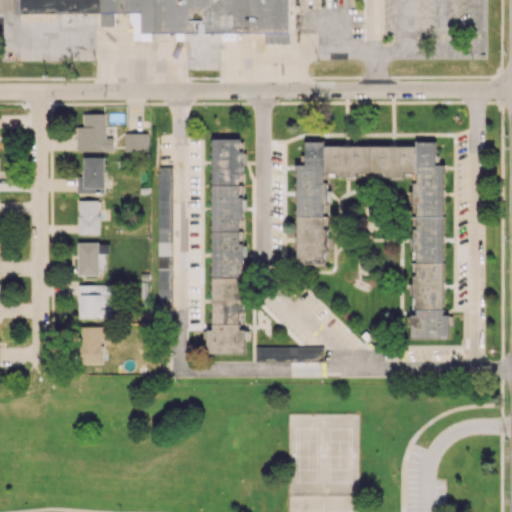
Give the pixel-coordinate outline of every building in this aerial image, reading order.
[(20,0),(20,12),(99,12),(98,0),(20,0)] [(101,0),(101,10),(139,10),(139,0),(101,0)] [(77,150),(113,150),(113,137),(106,138),(105,113),(83,113),(83,126),(76,126),(77,150)] [(125,152),(148,151),(148,132),(125,133),(125,152)] [(210,329),(206,329),(206,353),(245,353),(245,329),(241,329),(243,195),(241,195),(242,149),(239,149),(240,138),(213,138),(210,329)] [(413,177),(413,297),(415,297),(415,314),(410,314),(410,338),(448,338),(448,314),(443,314),(443,164),(435,164),(435,141),(416,141),(416,144),(304,144),(304,164),(296,164),(296,263),(327,263),(327,215),(326,215),(326,182),(324,182),(324,172),(335,172),(335,177),(413,177)] [(104,193),(105,157),(84,156),(83,172),(77,172),(76,192),(104,193)] [(158,309),(171,309),(170,167),(157,167),(158,309)] [(78,234),(99,234),(99,200),(78,200),(78,234)] [(78,274),(99,274),(98,242),(77,242),(78,274)] [(78,316),(112,317),(112,284),(78,284),(78,316)] [(80,362),(102,363),(103,326),(81,326),(80,362)] [(322,347),(255,346),(255,361),(291,361),(291,377),(322,377),(322,347)]
